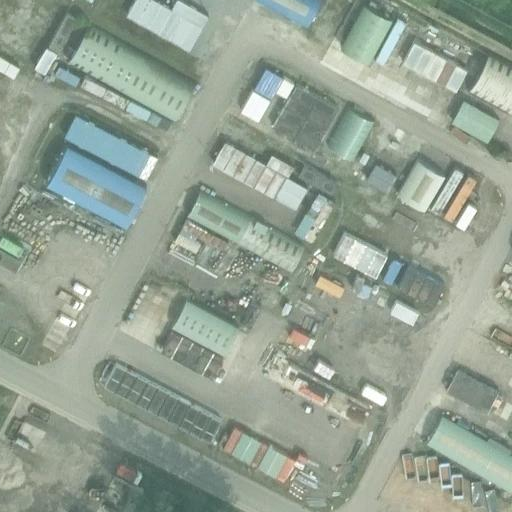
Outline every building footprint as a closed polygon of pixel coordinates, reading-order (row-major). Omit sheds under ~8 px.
[(135,0),(127,15),(189,50),(202,26),(156,0),(135,0)] [(261,0),(278,9),(307,24),(319,0),(261,0)] [(350,15),(352,0),(338,0),(337,13),(350,15)] [(364,2),(340,46),(367,61),(391,17),(364,2)] [(11,22),(4,37),(42,55),(49,40),(11,22)] [(71,68),(177,124),(197,85),(91,29),(71,68)] [(482,63),(493,39),(481,34),(470,58),(482,63)] [(468,92),(511,115),(511,63),(489,51),(468,92)] [(297,86),(275,127),(315,148),(337,108),(297,86)] [(434,111),(488,141),(500,119),(446,90),(434,111)] [(328,146),(355,160),(375,121),(349,107),(328,146)] [(152,150),(88,117),(77,137),(141,171),(152,150)] [(395,170),(410,133),(397,128),(382,165),(395,170)] [(225,142),(214,163),(254,184),(296,208),(307,187),(285,175),(291,165),(271,154),(265,164),(225,142)] [(67,144),(47,183),(126,224),(146,186),(67,144)] [(424,210),(445,174),(418,159),(398,194),(424,210)] [(325,228),(345,186),(333,180),(313,222),(325,228)] [(290,272),(304,245),(200,189),(187,216),(290,272)] [(99,242),(99,258),(120,258),(119,241),(99,242)] [(397,288),(433,306),(444,285),(408,266),(397,288)] [(172,327),(225,354),(240,325),(188,296),(172,327)] [(396,301),(391,311),(412,322),(417,312),(396,301)] [(300,335),(321,346),(338,315),(317,304),(300,335)] [(172,330),(160,352),(212,379),(223,357),(172,330)] [(289,358),(279,381),(301,390),(311,367),(289,358)] [(116,363),(104,385),(210,441),(222,420),(116,363)] [(446,390),(488,411),(499,390),(458,368),(446,390)] [(425,443),(511,492),(511,453),(442,414),(425,443)]
